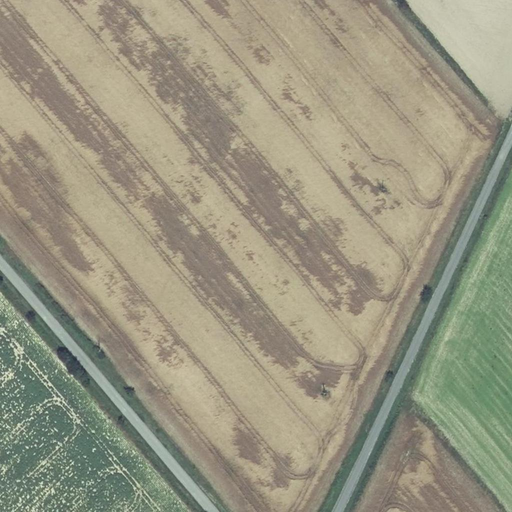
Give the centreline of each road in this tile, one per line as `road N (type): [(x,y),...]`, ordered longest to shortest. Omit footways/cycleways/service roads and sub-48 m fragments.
road 1 (tertiary): [(511,136),(337,511)]
road 2 (tertiary): [(213,511),(0,263)]
